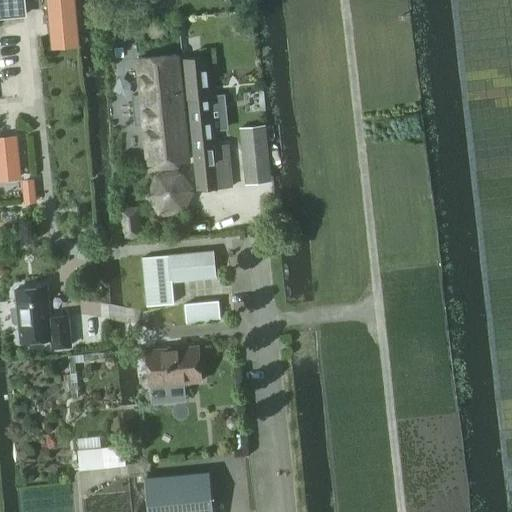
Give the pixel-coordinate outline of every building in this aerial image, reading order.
[(0,0),(0,17),(24,15),(22,0),(0,0)] [(74,7),(48,9),(51,38),(77,36),(74,7)] [(141,94),(132,95),(135,125),(145,124),(148,163),(148,164),(158,163),(177,162),(187,161),(187,160),(176,55),(138,58),(141,94)] [(185,60),(198,191),(230,187),(225,145),(214,146),(209,103),(204,58),(185,60)] [(264,126),(239,128),(243,165),(268,163),(264,126)] [(0,138),(0,179),(19,177),(14,137),(0,138)] [(25,202),(34,201),(32,181),(23,182),(25,202)] [(137,208),(121,210),(123,237),(140,236),(137,208)] [(141,257),(145,306),(173,304),(171,282),(216,278),(214,251),(141,257)] [(14,307),(11,310),(13,321),(15,324),(19,323),(21,342),(51,339),(52,347),(70,345),(67,316),(49,317),(46,286),(15,289),(17,307),(14,307)] [(183,304),(185,324),(220,321),(218,301),(183,304)] [(388,346),(393,396),(452,390),(447,340),(388,346)] [(142,353),(145,387),(197,382),(194,348),(142,353)] [(229,417),(227,423),(231,428),(237,427),(239,422),(236,417),(229,417)] [(76,450),(78,470),(126,466),(124,446),(76,450)] [(141,479),(144,511),(208,511),(205,473),(141,479)]
